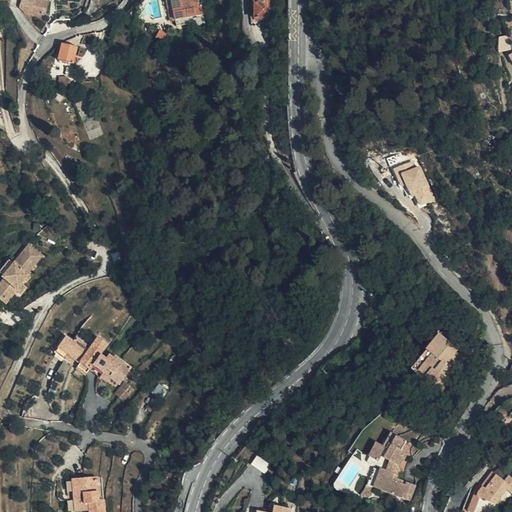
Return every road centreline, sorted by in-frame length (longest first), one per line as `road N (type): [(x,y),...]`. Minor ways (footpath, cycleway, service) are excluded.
road 1 (residential): [(141,511),(144,445),(7,419),(1,411),(55,297),(107,263),(78,198),(26,127),(23,90),(53,39),(105,23),(130,0)]
road 2 (residential): [(294,44),(319,68),(330,149),(485,310),(500,359),(438,475),(431,511)]
road 3 (tertiary): [(330,214),(351,256),(352,300),(342,327),(241,428),(209,472)]
road 4 (residential): [(244,0),(260,49),(266,137),(300,209),(321,221),(330,214)]
road 5 (tertiary): [(294,44),(296,153),(330,214)]
